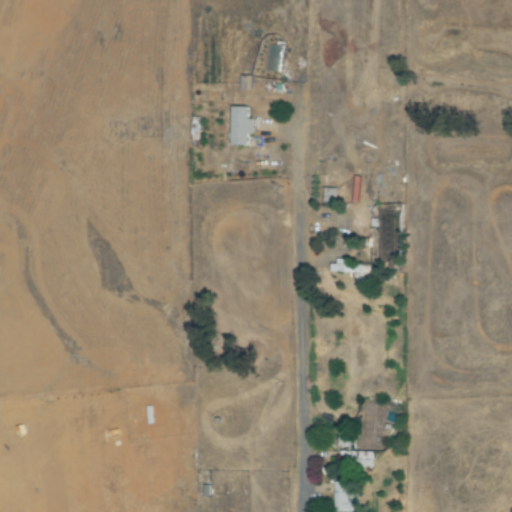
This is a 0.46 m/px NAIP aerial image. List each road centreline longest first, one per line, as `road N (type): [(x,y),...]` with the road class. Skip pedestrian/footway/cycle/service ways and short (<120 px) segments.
road 1 (residential): [(319,511),(320,182)]
road 2 (residential): [(320,306),(385,271),(463,247)]
